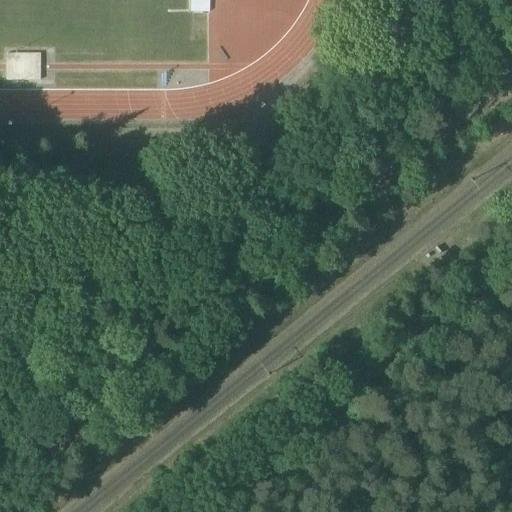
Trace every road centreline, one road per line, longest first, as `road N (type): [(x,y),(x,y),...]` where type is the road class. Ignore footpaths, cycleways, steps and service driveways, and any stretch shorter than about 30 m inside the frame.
road 1 (unclassified): [(0,489),(511,74)]
road 2 (unknown): [(184,318),(270,226),(352,171),(511,1)]
road 3 (unknown): [(511,278),(458,305),(188,511)]
road 4 (track): [(0,407),(253,284)]
